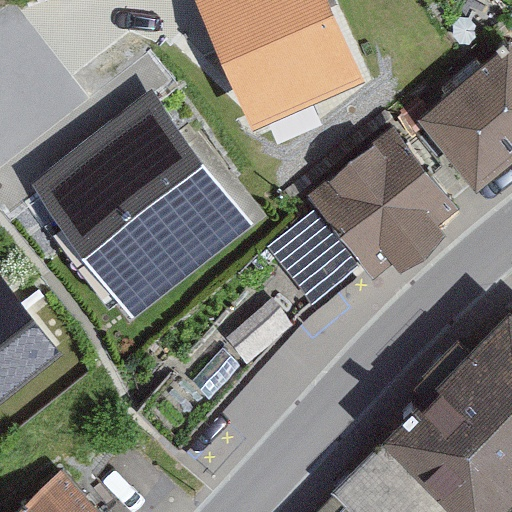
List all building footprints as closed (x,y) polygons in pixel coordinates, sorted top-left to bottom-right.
[(338,0),(202,0),(252,112),(366,62),(338,0)] [(511,47),(510,45),(426,114),(478,177),(511,149),(511,47)] [(239,212),(151,102),(51,181),(139,291),(239,212)] [(453,198),(393,129),(315,196),(371,260),(375,265),(453,198)] [(371,260),(315,196),(232,263),(209,244),(129,332),(173,373),(253,284),(296,321),(371,260)] [(0,279),(0,386),(52,345),(0,279)] [(511,511),(511,315),(510,314),(471,353),(459,340),(418,382),(431,395),(418,409),(412,403),(403,412),(409,417),(339,488),(353,502),(342,511),(511,511)] [(103,511),(64,468),(15,511),(103,511)]
